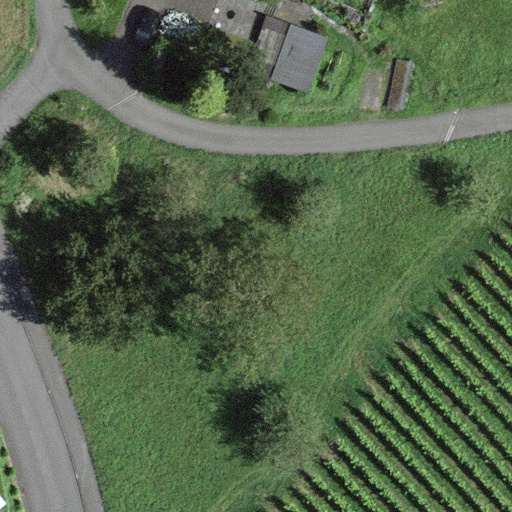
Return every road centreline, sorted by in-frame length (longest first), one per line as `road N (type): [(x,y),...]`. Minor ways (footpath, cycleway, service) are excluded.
road 1 (residential): [(511,112),(314,138),(216,139),(136,118),(66,64),(51,0)]
road 2 (residential): [(0,315),(51,432),(63,511)]
